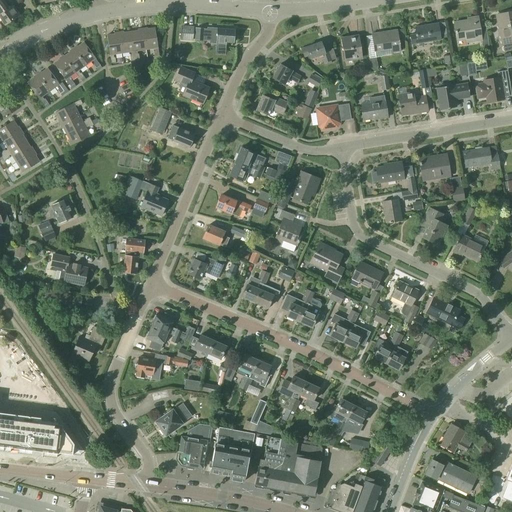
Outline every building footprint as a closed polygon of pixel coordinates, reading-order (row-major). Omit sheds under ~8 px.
[(2,0),(0,0),(0,13),(11,5),(14,3),(12,0),(7,0),(4,2),(2,0)] [(11,5),(0,13),(0,19),(1,20),(0,20),(0,27),(18,15),(11,5)] [(415,19),(413,11),(405,12),(407,20),(415,19)] [(511,11),(499,14),(503,34),(500,34),(502,45),(511,42),(511,11)] [(487,34),(480,35),(477,17),(470,19),(471,21),(453,24),(456,41),(465,40),(465,42),(481,40),(482,47),(489,46),(487,34)] [(410,36),(411,43),(417,42),(418,44),(440,40),(437,24),(415,28),(416,35),(410,36)] [(180,39),(193,40),(194,27),(181,26),(180,39)] [(194,40),(203,41),(204,29),(195,28),(194,40)] [(209,44),(215,44),(224,45),(224,43),(232,43),(233,30),(210,28),(209,44)] [(143,30),(145,50),(153,49),(154,51),(153,52),(153,57),(158,56),(154,29),(143,30)] [(130,32),(134,60),(139,59),(138,54),(136,54),(136,51),(145,50),(143,30),(130,32)] [(371,34),(374,52),(390,49),(391,53),(400,52),(397,31),(371,34)] [(130,32),(119,34),(122,53),(130,52),(130,55),(129,55),(129,60),(134,60),(130,32)] [(122,53),(119,34),(106,36),(110,63),(115,63),(114,57),(112,57),(112,54),(122,53)] [(341,38),(344,60),(361,58),(358,36),(341,38)] [(72,50),(84,66),(91,61),(93,63),(92,64),(95,68),(99,65),(82,42),(72,50)] [(302,49),(304,57),(309,55),(310,58),(321,55),(323,63),(330,60),(327,51),(324,52),(321,42),(306,47),(302,49)] [(84,66),(72,50),(63,57),(74,73),(79,79),(82,77),(79,72),(79,73),(77,71),(84,66)] [(496,66),(505,65),(503,53),(494,54),(496,66)] [(74,73),(63,57),(53,64),(69,86),(73,84),(70,79),(69,80),(67,78),(74,73)] [(376,57),(368,59),(369,67),(378,72),(376,57)] [(475,75),(473,62),(467,63),(469,76),(475,75)] [(272,78),(284,85),(288,78),(297,83),(300,77),(291,72),(291,71),(280,65),(272,78)] [(36,76),(48,92),(55,87),(57,89),(56,90),(59,94),(63,91),(46,68),(36,76)] [(182,95),(201,103),(208,88),(189,80),(192,74),(179,68),(174,81),(186,85),(182,95)] [(429,88),(426,69),(420,70),(419,70),(422,89),(429,88)] [(503,97),(502,86),(510,85),(507,71),(497,73),(498,79),(483,82),(484,84),(475,85),(477,98),(485,97),(486,102),(501,99),(501,98),(503,97)] [(308,82),(317,87),(318,87),(322,81),(310,75),(307,81),(308,82)] [(389,89),(386,75),(380,77),(383,90),(389,89)] [(48,92),(36,76),(26,83),(43,106),(46,103),(43,99),(41,97),(48,92)] [(436,88),(439,110),(455,107),(454,99),(469,97),(466,84),(452,86),(451,85),(436,88)] [(427,111),(424,95),(413,97),(412,92),(398,94),(399,101),(398,101),(401,115),(427,111)] [(256,110),(268,115),(270,109),(282,114),(287,103),(274,98),(273,101),(262,96),(256,110)] [(369,103),(360,105),(362,120),(378,118),(378,119),(386,118),(383,96),(368,98),(369,103)] [(54,113),(60,124),(78,114),(74,107),(76,106),(81,104),(79,100),(54,113)] [(307,119),(311,110),(297,104),(295,107),(299,109),(297,115),(307,119)] [(317,109),(319,126),(322,128),(336,126),(338,123),(338,121),(350,119),(348,104),(317,109)] [(152,129),(162,133),(170,113),(160,109),(152,129)] [(82,122),(78,114),(60,124),(65,134),(90,122),(88,118),(83,120),(84,121),(82,122)] [(0,138),(2,142),(19,131),(12,121),(0,128),(0,138)] [(90,122),(65,134),(71,145),(89,136),(85,128),(87,127),(88,128),(92,126),(90,122)] [(167,138),(173,140),(172,141),(189,148),(195,135),(178,128),(172,126),(167,138)] [(0,154),(1,157),(25,142),(19,131),(2,142),(7,150),(4,151),(4,150),(0,152),(0,154)] [(10,154),(15,162),(32,152),(25,142),(1,157),(4,160),(8,157),(7,156),(10,154)] [(262,166),(265,159),(240,148),(234,162),(247,167),(254,170),(261,173),(264,167),(262,166)] [(491,170),(499,169),(497,155),(490,156),(489,148),(462,152),(464,168),(490,164),(491,170)] [(32,152),(15,162),(20,170),(17,171),(16,170),(12,173),(14,177),(38,162),(32,152)] [(419,159),(422,180),(449,176),(446,157),(435,158),(436,160),(431,161),(430,157),(419,159)] [(247,167),(234,162),(228,176),(244,182),(248,174),(245,172),(247,167)] [(371,173),(372,182),(377,181),(377,183),(403,179),(400,162),(390,164),(390,166),(375,168),(376,173),(371,173)] [(275,176),(274,178),(282,181),(283,179),(287,168),(287,167),(279,164),(276,172),(275,176)] [(254,170),(252,175),(259,178),(261,173),(254,170)] [(292,198),(307,204),(311,191),(314,192),(319,179),(300,172),(296,183),(298,183),(292,198)] [(11,182),(16,180),(14,177),(12,173),(7,176),(11,182)] [(147,190),(149,185),(134,178),(133,180),(129,179),(123,194),(135,199),(139,188),(147,190)] [(406,180),(408,191),(417,190),(415,178),(406,180)] [(438,183),(439,192),(448,191),(448,182),(438,183)] [(149,185),(147,190),(146,192),(146,191),(139,208),(160,216),(166,200),(154,195),(157,188),(149,185)] [(461,188),(451,190),(453,202),(463,200),(461,188)] [(418,198),(417,190),(408,191),(402,192),(403,200),(418,198)] [(20,213),(25,206),(28,208),(34,199),(19,191),(10,207),(20,213)] [(257,198),(272,204),(275,197),(260,191),(257,198)] [(278,200),(287,204),(291,194),(282,191),(278,200)] [(215,207),(237,217),(240,209),(247,212),(250,206),(229,197),(228,198),(220,195),(215,207)] [(382,202),(385,223),(401,221),(397,199),(382,202)] [(50,206),(57,223),(71,217),(64,200),(50,206)] [(257,200),(254,207),(266,212),(269,205),(257,200)] [(413,203),(414,211),(423,209),(422,202),(413,203)] [(420,225),(427,228),(422,237),(429,241),(430,238),(438,242),(445,228),(437,224),(441,215),(428,208),(420,225)] [(474,213),(467,209),(461,222),(468,226),(474,213)] [(274,240),(281,243),(279,247),(293,252),(296,246),(301,234),(298,233),(301,226),(291,223),(294,215),(281,210),(278,218),(282,220),(274,240)] [(0,211),(0,220),(1,222),(2,225),(8,223),(4,211),(0,211)] [(102,222),(117,225),(118,217),(104,214),(102,222)] [(38,226),(43,240),(54,235),(48,222),(38,226)] [(202,238),(219,245),(224,247),(228,238),(222,236),(224,232),(208,225),(202,238)] [(230,232),(244,238),(246,234),(232,228),(230,232)] [(453,252),(461,256),(462,254),(477,261),(484,247),(461,235),(453,252)] [(126,239),(122,272),(128,273),(129,274),(133,274),(134,273),(136,274),(137,257),(141,258),(143,241),(126,239)] [(311,259),(323,265),(322,267),(328,270),(325,276),(336,281),(342,269),(336,265),(341,255),(327,248),(328,247),(319,243),(311,259)] [(15,254),(24,256),(25,248),(16,246),(15,254)] [(249,262),(255,265),(259,255),(252,253),(249,262)] [(50,266),(65,269),(66,265),(67,265),(68,258),(52,255),(50,266)] [(187,274),(199,279),(202,271),(217,277),(222,265),(208,258),(205,264),(193,259),(187,274)] [(287,267),(295,270),(298,263),(290,260),(287,267)] [(374,289),(382,273),(360,263),(352,278),(374,289)] [(228,269),(226,270),(224,274),(226,278),(230,279),(234,278),(235,274),(234,272),(237,266),(230,264),(228,269)] [(66,265),(65,269),(63,282),(82,286),(86,269),(67,265),(66,265)] [(278,277),(289,281),(293,272),(282,268),(278,277)] [(259,276),(266,280),(269,273),(261,270),(259,276)] [(292,281),(300,284),(303,276),(295,273),(292,281)] [(266,280),(259,276),(257,280),(251,277),(248,285),(247,284),(241,297),(254,302),(261,284),(264,285),(266,280)] [(391,296),(404,302),(401,309),(401,311),(401,314),(405,316),(403,322),(410,325),(418,308),(411,304),(418,291),(398,281),(391,296)] [(261,284),(254,302),(267,308),(273,295),(277,297),(279,291),(264,285),(261,284)] [(327,299),(334,302),(338,292),(332,289),(327,299)] [(304,296),(311,299),(313,293),(307,290),(304,296)] [(373,308),(380,294),(374,291),(367,305),(373,308)] [(338,292),(334,302),(340,305),(344,295),(338,292)] [(66,304),(67,295),(51,293),(51,294),(45,293),(44,301),(66,304)] [(311,299),(304,296),(302,301),(286,295),(280,308),(288,311),(286,316),(298,321),(304,308),(304,309),(307,303),(309,304),(311,299)] [(426,313),(451,325),(459,311),(433,298),(426,313)] [(304,308),(298,321),(311,327),(319,309),(309,304),(307,303),(304,309),(304,308)] [(348,316),(355,319),(358,313),(351,310),(348,316)] [(372,320),(378,323),(382,313),(377,311),(372,320)] [(152,323),(151,326),(167,332),(173,335),(176,329),(171,327),(170,328),(169,327),(172,320),(171,319),(173,316),(165,312),(163,316),(157,313),(156,315),(154,315),(153,319),(154,320),(153,321),(154,322),(153,324),(152,323)] [(382,313),(378,323),(384,326),(388,316),(382,313)] [(329,336),(342,342),(350,324),(352,325),(352,324),(355,319),(348,316),(346,320),(333,315),(330,322),(335,324),(329,336)] [(411,327),(419,331),(424,320),(417,316),(411,327)] [(350,324),(342,342),(355,348),(357,343),(363,345),(369,332),(352,324),(352,325),(350,324)] [(147,332),(146,336),(147,337),(146,338),(152,341),(149,346),(158,350),(161,345),(164,338),(167,332),(151,326),(150,328),(151,329),(150,331),(149,330),(149,332),(147,332)] [(71,353),(79,356),(78,359),(83,361),(82,363),(86,365),(93,348),(99,350),(106,332),(93,327),(87,341),(78,337),(71,353)] [(392,338),(399,342),(402,336),(402,335),(395,332),(392,338)] [(424,346),(430,338),(424,334),(419,343),(424,346)] [(195,347),(194,348),(207,353),(212,340),(200,335),(198,339),(195,347)] [(396,347),(397,346),(399,342),(392,338),(389,344),(390,344),(390,345),(378,338),(372,349),(376,351),(373,357),(385,364),(394,347),(396,347)] [(212,340),(207,353),(220,359),(226,346),(212,340)] [(394,347),(385,364),(398,370),(404,359),(404,358),(407,352),(397,346),(396,347),(394,347)] [(186,351),(183,357),(189,360),(192,354),(186,351)] [(243,376),(240,382),(248,386),(251,379),(248,378),(257,360),(244,354),(236,373),(243,376)] [(166,357),(164,364),(171,365),(172,364),(186,367),(187,361),(173,358),(166,357)] [(136,373),(135,376),(143,378),(144,375),(152,376),(153,368),(157,369),(158,363),(154,362),(154,360),(138,358),(135,373),(136,373)] [(248,378),(251,379),(259,383),(259,385),(264,387),(270,374),(267,372),(270,366),(257,360),(248,378)] [(218,369),(224,372),(227,366),(220,363),(218,369)] [(225,373),(232,376),(234,371),(227,368),(225,373)] [(291,398),(289,404),(296,407),(299,402),(297,401),(299,395),(305,382),(293,376),(290,382),(284,380),(279,392),(291,398)] [(248,386),(240,382),(238,387),(246,391),(248,386)] [(305,382),(299,395),(307,398),(303,405),(315,410),(318,403),(312,400),(318,388),(305,382)] [(257,425),(267,403),(259,399),(249,422),(257,425)] [(339,421),(336,426),(344,430),(346,424),(344,423),(347,418),(353,405),(341,399),(332,417),(339,421)] [(157,422),(162,429),(160,430),(164,435),(165,434),(166,435),(191,417),(183,404),(167,415),(166,414),(161,417),(162,419),(157,422)] [(289,404),(286,410),(290,411),(285,423),(288,424),(296,407),(289,404)] [(366,412),(353,405),(347,418),(344,423),(346,424),(344,430),(343,431),(358,433),(362,424),(360,423),(366,412)] [(290,411),(286,410),(280,421),(285,423),(290,411)] [(226,413),(217,411),(215,419),(224,421),(226,413)] [(0,445),(72,454),(73,443),(60,425),(0,417),(0,445)] [(254,432),(257,425),(249,422),(246,421),(242,429),(254,432)] [(208,444),(212,426),(200,424),(187,431),(186,438),(180,437),(177,460),(181,465),(202,469),(206,443),(208,444)] [(439,445),(453,452),(456,447),(465,452),(468,446),(459,442),(464,432),(450,424),(439,445)] [(333,432),(334,433),(338,435),(341,436),(343,431),(344,430),(336,426),(333,432)] [(246,463),(248,463),(253,434),(218,428),(215,444),(214,444),(209,472),(230,476),(229,478),(229,480),(230,480),(243,482),(246,463)] [(338,435),(334,433),(329,444),(333,446),(338,435)] [(256,435),(254,448),(265,450),(267,437),(268,437),(257,435),(256,435)] [(254,484),(285,490),(294,443),(286,442),(286,441),(267,437),(265,450),(281,453),(280,458),(282,459),(281,464),(259,460),(258,468),(257,467),(254,484)] [(349,448),(360,450),(362,441),(351,439),(349,448)] [(294,443),(285,490),(313,495),(322,448),(294,443)] [(371,461),(380,467),(391,449),(382,443),(371,461)] [(424,474),(435,479),(467,493),(475,476),(441,460),(439,464),(430,460),(424,474)] [(363,480),(360,487),(351,511),(371,511),(380,491),(382,484),(372,480),(371,483),(363,480)] [(415,493),(438,502),(443,490),(420,482),(417,490),(416,490),(415,493)] [(332,508),(343,511),(351,511),(360,487),(351,483),(348,486),(343,484),(340,486),(332,508)] [(433,511),(438,502),(415,493),(414,496),(415,496),(411,505),(414,506),(413,509),(420,511),(433,511)] [(511,503),(511,499),(511,496),(511,494),(506,493),(503,501),(511,503)] [(442,504),(438,511),(482,511),(484,508),(462,499),(452,495),(447,506),(442,504)]
